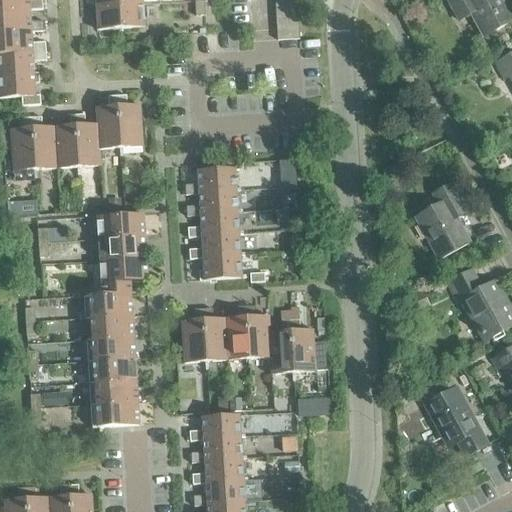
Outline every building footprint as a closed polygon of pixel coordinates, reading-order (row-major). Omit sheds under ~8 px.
[(0,0),(0,12),(25,11),(25,12),(29,12),(42,11),(41,1),(29,2),(28,0),(0,0)] [(94,0),(95,8),(100,7),(100,8),(138,6),(138,7),(142,7),(141,0),(94,0)] [(445,0),(458,22),(472,15),(485,38),(511,22),(511,16),(503,0),(445,0)] [(203,3),(194,3),(195,17),(204,17),(203,3)] [(274,7),(275,19),(297,17),(296,5),(274,7)] [(100,7),(95,8),(97,32),(144,29),(142,7),(138,7),(138,6),(100,8),(100,7)] [(0,12),(0,34),(26,33),(26,34),(31,34),(43,33),(43,23),(30,23),(29,12),(25,12),(25,11),(0,12)] [(275,19),(275,30),(298,29),(297,17),(275,19)] [(298,29),(275,30),(276,42),(298,40),(298,29)] [(0,56),(45,54),(44,44),(31,45),(31,34),(26,34),(26,33),(0,34),(0,56)] [(0,77),(33,76),(33,75),(33,64),(46,63),(45,54),(0,56),(0,77)] [(511,55),(496,65),(504,80),(508,77),(511,84),(511,55)] [(33,76),(0,77),(0,100),(20,99),(21,108),(40,107),(39,97),(35,97),(34,85),(38,85),(38,75),(33,75),(33,76)] [(125,97),(116,98),(119,150),(142,148),(139,108),(126,109),(125,97)] [(95,111),(96,127),(96,132),(97,132),(98,151),(99,151),(119,150),(116,98),(107,98),(108,110),(95,111)] [(83,116),(74,117),(77,169),(100,168),(99,151),(98,151),(97,132),(96,132),(96,127),(84,128),(83,116)] [(66,129),(53,130),(56,170),(77,169),(74,117),(65,117),(66,129)] [(34,172),(31,119),(22,120),(22,132),(9,133),(12,173),(34,172)] [(40,119),(31,119),(34,172),(56,170),(53,130),(41,131),(40,119)] [(497,139),(488,139),(489,149),(498,149),(497,139)] [(279,163),(280,181),(281,190),(296,189),(295,179),(294,162),(279,163)] [(185,197),(197,196),(197,195),(236,193),(234,171),(196,173),(197,186),(184,186),(185,197)] [(432,196),(439,209),(416,222),(436,259),(466,242),(454,221),(466,215),(450,186),(432,196)] [(186,218),(199,217),(237,214),(236,193),(197,195),(197,196),(198,207),(185,208),(186,218)] [(120,199),(105,200),(105,213),(105,214),(121,213),(121,212),(120,199)] [(187,240),(200,239),(200,238),(238,236),(237,214),(199,217),(199,229),(187,230),(187,240)] [(96,219),(97,241),(102,241),(140,239),(140,240),(145,239),(143,216),(96,219)] [(37,231),(37,245),(47,245),(46,231),(37,231)] [(188,261),(201,260),(240,257),(238,236),(200,238),(200,239),(201,250),(188,251),(188,261)] [(97,241),(99,262),(103,262),(103,263),(141,261),(146,261),(145,239),(140,240),(140,239),(102,241),(97,241)] [(47,245),(37,245),(38,260),(48,259),(47,245)] [(201,260),(202,272),(198,272),(198,283),(241,280),(240,257),(201,260)] [(99,262),(101,298),(101,299),(126,297),(126,298),(131,297),(130,284),(147,283),(146,261),(141,261),(103,263),(103,262),(99,262)] [(483,336),(486,342),(511,328),(511,315),(494,283),(479,291),(469,273),(446,285),(457,305),(461,302),(472,322),(475,321),(480,331),(479,332),(481,337),(483,336)] [(249,276),(249,285),(264,284),(263,275),(249,276)] [(422,293),(397,304),(404,319),(429,308),(422,293)] [(88,308),(89,320),(89,321),(127,318),(127,319),(132,319),(131,297),(126,298),(126,297),(101,299),(101,298),(83,299),(84,309),(88,308)] [(226,362),(248,361),(245,308),(235,309),(236,321),(224,322),(226,362)] [(248,361),(269,360),(270,360),(269,340),(269,336),(268,319),(255,320),(254,308),(245,308),(248,361)] [(24,311),(25,325),(34,324),(33,310),(24,311)] [(205,364),(226,362),(224,322),(212,323),(211,310),(201,311),(205,364)] [(183,365),(205,364),(201,311),(192,312),(193,324),(180,325),(183,365)] [(289,312),(279,313),(280,323),(289,322),(289,312)] [(298,312),(289,312),(289,322),(299,322),(298,312)] [(90,330),(90,342),(129,340),(129,341),(133,341),(132,319),(127,319),(127,318),(89,321),(89,320),(85,320),(85,330),(90,330)] [(270,360),(269,360),(270,376),(292,375),(289,322),(280,323),(281,335),(269,336),(269,340),(270,360)] [(299,322),(289,322),(292,375),(326,373),(324,345),(313,346),(312,333),(299,334),(299,322)] [(34,324),(25,325),(26,339),(35,339),(34,324)] [(91,351),(92,363),(92,364),(130,362),(135,362),(133,341),(129,341),(129,340),(90,342),(86,342),(87,352),(91,351)] [(505,374),(511,386),(511,349),(490,361),(499,377),(505,374)] [(27,354),(28,368),(37,368),(36,353),(27,354)] [(92,373),(93,385),(93,386),(131,383),(131,384),(136,384),(135,362),(130,362),(92,364),(92,363),(87,363),(88,373),(92,373)] [(37,368),(28,368),(29,382),(38,382),(37,368)] [(94,394),(95,406),(95,407),(133,405),(133,406),(137,405),(136,384),(131,384),(131,383),(93,386),(93,385),(89,385),(89,395),(94,394)] [(458,444),(465,458),(486,447),(455,390),(425,406),(448,450),(458,444)] [(29,397),(30,411),(40,411),(39,396),(29,397)] [(240,400),(228,401),(229,414),(241,413),(240,400)] [(298,403),(299,418),(329,417),(329,412),(328,402),(298,403)] [(95,407),(95,406),(90,407),(91,416),(95,416),(96,430),(139,427),(137,405),(133,406),(133,405),(95,407)] [(227,405),(218,405),(218,415),(228,414),(227,405)] [(40,411),(30,411),(31,425),(41,425),(40,411)] [(189,444),(202,443),(202,442),(240,440),(239,417),(201,420),(201,433),(188,433),(189,444)] [(190,465),(203,464),(203,463),(241,461),(240,440),(202,442),(202,443),(203,454),(190,455),(190,465)] [(192,487),(205,486),(205,485),(243,483),(241,461),(203,463),(203,464),(204,476),(191,476),(192,487)] [(193,508),(206,507),(244,504),(243,483),(205,485),(205,486),(205,497),(192,498),(193,508)] [(60,500),(48,501),(48,511),(70,511),(69,487),(59,488),(60,500)] [(77,487),(69,487),(70,511),(92,511),(91,498),(78,499),(77,487)] [(35,489),(25,490),(26,511),(48,511),(48,501),(36,502),(35,489)] [(4,508),(3,511),(26,511),(25,490),(16,491),(16,503),(3,504),(4,508)]
